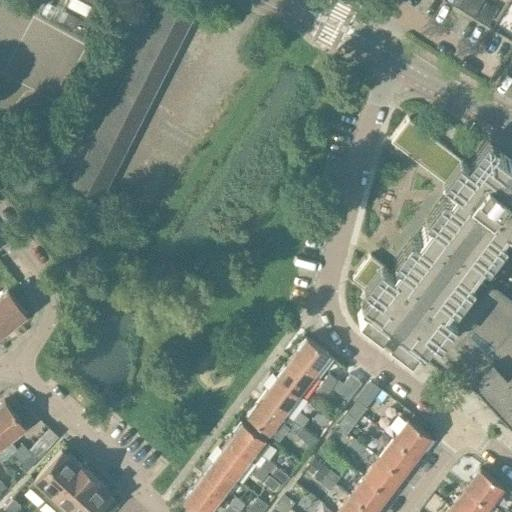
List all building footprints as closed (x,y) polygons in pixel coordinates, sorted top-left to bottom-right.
[(85,14),(90,5),(80,0),(69,0),(67,5),(85,14)] [(134,37),(81,141),(81,143),(88,147),(70,183),(99,197),(193,11),(172,0),(162,0),(153,18),(117,0),(114,6),(106,23),(134,37)] [(470,0),(464,10),(473,16),(480,5),(472,0),(470,0)] [(487,24),(497,8),(485,1),(475,17),(487,24)] [(487,143),(470,165),(407,118),(390,140),(453,187),(390,270),(369,254),(352,277),(373,293),(356,315),(378,331),(376,334),(384,341),(387,338),(408,354),(425,332),(431,337),(433,336),(436,339),(463,314),(487,280),(511,246),(511,165),(508,162),(509,160),(487,143)] [(449,123),(442,132),(451,138),(457,129),(449,123)] [(55,168),(63,151),(54,147),(46,164),(55,168)] [(511,297),(487,280),(463,314),(436,339),(433,342),(502,415),(498,420),(511,430),(511,297)] [(0,294),(0,321),(6,328),(25,313),(7,289),(0,294)] [(305,336),(290,355),(312,373),(327,353),(305,336)] [(290,355),(275,375),(297,392),(312,373),(290,355)] [(322,381),(331,387),(347,399),(360,381),(349,373),(342,382),(328,372),(322,380),(322,381)] [(275,375),(260,394),(282,411),(297,392),(275,375)] [(325,395),(331,387),(322,381),(322,380),(315,388),(325,395)] [(245,414),(242,417),(265,434),(267,431),(282,411),(260,394),(245,414)] [(357,399),(347,412),(356,419),(366,406),(357,399)] [(0,401),(0,429),(7,438),(23,426),(3,400),(0,401)] [(296,411),(290,418),(299,425),(305,418),(296,411)] [(406,417),(391,436),(414,455),(429,435),(406,417)] [(290,418),(283,426),(292,433),(299,425),(290,418)] [(240,420),(225,440),(247,457),(263,437),(240,420)] [(295,434),(311,446),(317,437),(301,425),(296,433),(295,434)] [(14,448),(29,467),(37,458),(49,444),(40,436),(28,450),(22,442),(14,448)] [(364,444),(353,436),(348,443),(358,451),(364,444)] [(391,436),(377,455),(401,472),(414,455),(391,436)] [(225,440),(211,459),(232,477),(247,457),(225,440)] [(24,472),(29,467),(14,448),(9,453),(24,472)] [(27,485),(43,500),(78,462),(78,461),(77,462),(68,454),(67,455),(60,449),(27,485)] [(257,465),(266,472),(268,470),(271,471),(270,472),(284,482),(300,460),(292,454),(281,469),(264,456),(257,465)] [(364,472),(388,490),(401,472),(377,455),(364,472)] [(211,459),(196,479),(218,496),(232,477),(211,459)] [(78,462),(43,500),(56,511),(62,511),(66,508),(94,476),(78,462)] [(266,473),(266,472),(257,465),(251,473),(273,490),(279,482),(268,474),(266,473)] [(478,467),(464,486),(488,503),(501,485),(478,467)] [(324,474),(324,475),(334,482),(339,475),(329,468),(324,474)] [(364,472),(349,493),(372,510),(388,490),(364,472)] [(324,475),(319,481),(329,489),(334,482),(324,475)] [(94,476),(66,508),(70,511),(92,511),(109,494),(102,488),(104,486),(94,478),(95,477),(94,476)] [(180,499),(197,511),(205,511),(218,496),(196,479),(180,499)] [(464,486),(449,506),(457,511),(480,511),(488,503),(464,486)] [(284,493),(279,500),(289,508),(294,501),(284,493)] [(349,493),(334,511),(370,511),(372,510),(349,493)] [(234,496),(228,504),(238,511),(244,503),(234,496)] [(2,508),(7,511),(11,511),(17,506),(10,499),(2,508)] [(274,506),(274,507),(280,511),(285,511),(289,508),(279,500),(274,506)]
